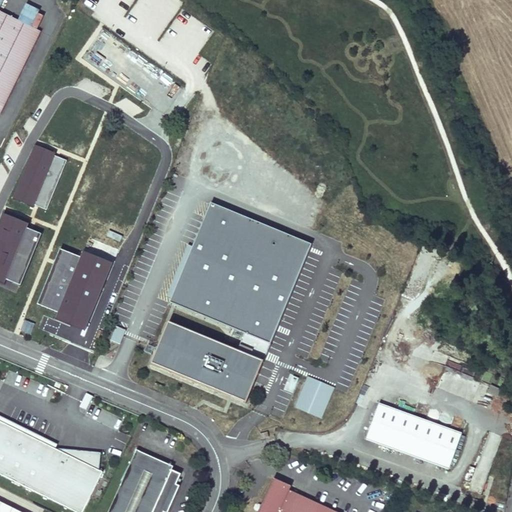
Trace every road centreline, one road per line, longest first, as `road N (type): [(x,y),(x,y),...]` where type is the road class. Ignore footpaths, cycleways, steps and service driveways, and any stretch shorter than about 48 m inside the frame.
road 1 (residential): [(0,344),(198,429),(218,462),(211,511)]
road 2 (unknown): [(0,134),(61,0)]
